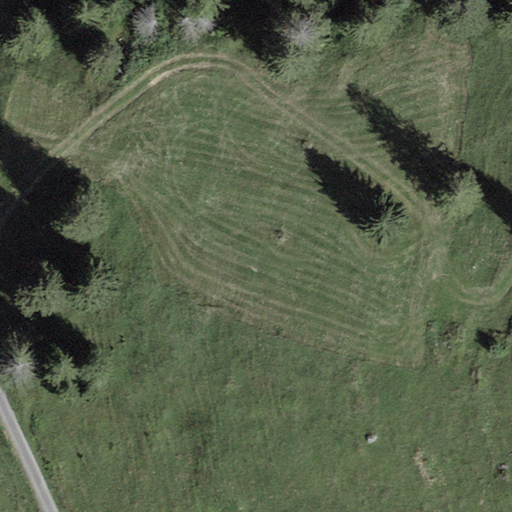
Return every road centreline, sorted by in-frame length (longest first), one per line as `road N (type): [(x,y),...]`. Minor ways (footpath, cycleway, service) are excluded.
road 1 (track): [(511,276),(496,293),(474,292),(433,231),(360,151),(268,88),(215,66),(165,71),(143,86),(0,217)]
road 2 (track): [(53,511),(0,395)]
